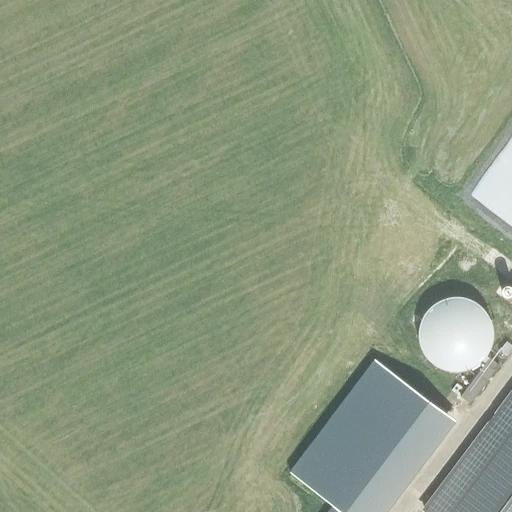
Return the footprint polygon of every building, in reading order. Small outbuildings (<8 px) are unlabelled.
[(501,290),(501,291),(501,292),(502,293),(502,294),(503,295),(504,296),(505,296),(506,297),(507,297),(508,297),(509,297),(510,296),(511,296),(511,295),(511,294),(511,287),(511,286),(510,285),(509,285),(508,285),(507,285),(506,285),(505,285),(504,286),(503,287),(502,288),(502,289),(501,290)] [(493,337),(493,334),(493,331),(492,327),(492,324),(491,321),(489,318),(488,315),(486,312),(484,309),(481,307),(479,305),(476,303),(473,301),(470,299),(467,298),(464,297),(460,297),(457,296),(454,296),(450,297),(447,297),(444,298),(441,299),(438,301),(435,303),(432,305),(429,307),(427,309),(425,312),(423,315),(422,318),(420,321),(419,324),(418,327),(418,331),(418,334),(418,337),(418,341),(419,344),(420,347),(422,350),(423,353),(425,356),(427,359),(429,361),(432,363),(435,365),(438,367),(441,369),(444,370),(447,371),(450,371),(454,372),(457,371),(460,371),(464,371),(467,370),(470,369),(473,367),(476,365),(479,363),(481,361),(484,359),(486,356),(488,353),(489,350),(491,347),(492,344),(492,341),(493,337)] [(470,404),(499,365),(489,358),(460,396),(470,404)] [(335,506),(342,511),(386,511),(458,425),(380,361),(291,471),(335,506)] [(511,511),(511,389),(421,510),(424,511),(511,511)]
